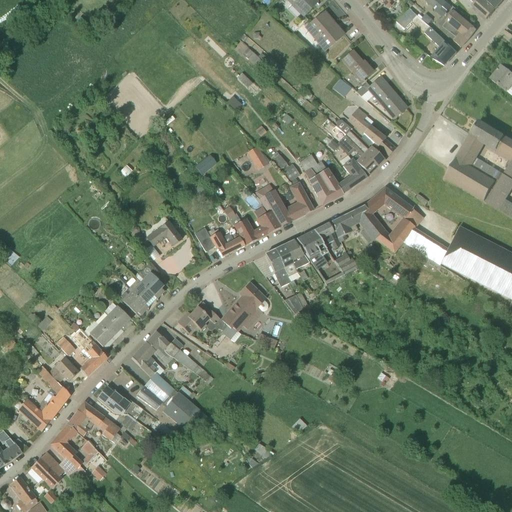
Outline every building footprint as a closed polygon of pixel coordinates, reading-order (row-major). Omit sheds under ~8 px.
[(304,17),(316,4),(312,0),(287,0),(304,17)] [(378,0),(388,9),(397,0),(378,0)] [(450,7),(442,0),(423,0),(434,9),(436,7),(444,14),(450,7)] [(481,0),(469,0),(474,4),(472,6),(487,20),(494,12),(481,0)] [(504,1),(502,0),(483,0),(495,10),(504,1)] [(404,30),(417,16),(409,10),(396,22),(404,30)] [(461,48),(469,40),(476,31),(453,12),(446,22),(447,23),(443,27),(457,38),(454,42),(461,48)] [(333,30),(322,16),(306,29),(325,52),(344,36),(338,28),(343,24),(342,23),(333,30)] [(446,42),(432,30),(425,23),(422,27),(427,31),(425,34),(441,49),(432,58),(435,60),(444,66),(456,53),(445,43),(446,42)] [(258,69),(263,63),(248,49),(242,55),(258,69)] [(365,67),(353,53),(342,61),(360,83),(373,73),(367,66),(365,67)] [(257,57),(263,63),(264,63),(267,60),(260,54),(257,57)] [(511,75),(511,76),(501,67),(491,80),(506,93),(511,85),(511,75)] [(247,89),(252,84),(242,74),(237,79),(247,89)] [(333,87),(345,98),(353,89),(341,79),(333,87)] [(406,109),(380,79),(370,88),(367,84),(357,93),(361,99),(369,92),(388,114),(391,112),(396,118),(406,109)] [(241,106),(232,97),(227,103),(235,112),(241,106)] [(357,110),(351,104),(346,111),(347,112),(344,116),(350,121),(349,122),(364,135),(363,136),(374,145),(374,146),(388,158),(395,150),(380,137),(363,123),(367,118),(357,109),(357,110)] [(292,120),(287,116),(286,115),(282,120),(288,125),(292,120)] [(511,142),(479,122),(470,137),(481,144),(483,141),(511,157),(511,142)] [(266,133),(261,127),(256,131),(260,137),(266,133)] [(377,168),(378,168),(345,136),(336,127),(332,131),(361,159),(357,163),(369,176),(377,168)] [(345,136),(378,168),(384,162),(372,149),(369,151),(359,141),(359,142),(355,137),(349,132),(345,136)] [(328,146),(334,152),(338,147),(332,141),(328,146)] [(445,178),(499,211),(511,190),(511,179),(504,174),(498,184),(469,167),(473,164),(476,159),(473,157),(476,153),(464,146),(445,178)] [(258,148),(247,154),(257,172),(268,166),(258,148)] [(280,171),(287,165),(279,155),(272,161),(280,171)] [(300,162),(306,171),(318,164),(312,155),(300,162)] [(209,156),(194,168),(201,177),(216,164),(209,156)] [(344,183),(349,191),(367,179),(353,160),(343,167),(351,178),(344,183)] [(321,163),(318,165),(310,170),(316,177),(315,178),(318,184),(322,182),(333,201),(343,196),(349,191),(344,183),(338,188),(326,171),(321,163)] [(292,187),(298,183),(295,179),(299,176),(292,165),(282,171),(292,187)] [(322,207),(333,201),(322,182),(318,184),(315,178),(316,177),(310,170),(305,173),(310,181),(309,182),(322,207)] [(297,203),(284,210),(274,192),(262,199),(260,200),(268,214),(271,213),(273,212),(282,228),(313,212),(298,183),(292,187),(289,189),(297,203)] [(406,218),(412,210),(385,190),(376,197),(406,218)] [(425,207),(428,202),(418,195),(415,200),(425,207)] [(109,202),(100,209),(102,212),(111,204),(109,202)] [(375,221),(365,228),(366,228),(376,240),(395,255),(415,228),(404,220),(391,237),(386,233),(373,215),(378,211),(370,202),(366,205),(371,216),(375,221)] [(357,230),(354,225),(362,221),(365,228),(375,221),(371,216),(366,205),(364,207),(331,223),(335,232),(340,243),(346,240),(345,236),(357,230)] [(246,247),(267,236),(262,227),(251,233),(245,221),(241,223),(236,215),(234,216),(229,208),(224,212),(233,228),(234,227),(246,247)] [(257,220),(262,227),(267,236),(280,229),(271,213),(268,214),(257,220)] [(181,241),(168,224),(147,239),(142,232),(135,237),(145,250),(151,245),(153,247),(166,238),(173,247),(181,241)] [(311,233),(325,247),(331,243),(334,249),(339,247),(333,234),(328,225),(311,233)] [(511,301),(511,300),(511,254),(459,228),(441,265),(511,301)] [(222,259),(244,248),(240,239),(235,242),(231,234),(223,238),(218,230),(215,232),(214,230),(208,233),(206,229),(196,234),(206,253),(216,248),(222,259)] [(296,241),(310,261),(316,272),(327,264),(322,257),(328,253),(325,247),(311,233),(296,241)] [(5,251),(3,249),(7,245),(4,242),(0,245),(0,253),(2,255),(0,256),(0,262),(3,260),(11,267),(19,258),(8,248),(5,251)] [(282,248),(297,274),(296,270),(309,264),(304,256),(303,257),(293,242),(282,248)] [(431,261),(405,245),(401,252),(426,269),(428,265),(431,261)] [(288,278),(297,274),(282,248),(274,251),(288,278)] [(288,278),(274,251),(265,256),(278,283),(281,288),(289,284),(290,284),(290,283),(288,278)] [(349,261),(346,255),(333,262),(341,274),(342,273),(344,276),(357,269),(352,260),(349,261)] [(307,277),(303,271),(299,274),(302,280),(307,277)] [(154,297),(157,300),(166,291),(163,288),(150,275),(141,284),(154,297)] [(148,309),(157,300),(154,297),(141,284),(132,293),(145,306),(148,309)] [(267,309),(268,308),(268,306),(267,305),(266,304),(264,301),(265,300),(250,285),(240,295),(243,298),(242,298),(222,321),(228,326),(230,328),(232,328),(237,333),(257,309),(262,312),(263,312),(265,312),(266,311),(267,309)] [(148,309),(145,306),(132,293),(123,302),(136,315),(139,318),(148,309)] [(297,296),(304,309),(307,307),(300,294),(297,296)] [(303,309),(304,309),(297,296),(296,296),(284,302),(295,315),(303,309)] [(220,320),(203,303),(202,304),(210,311),(205,315),(198,308),(188,318),(185,315),(177,324),(189,335),(197,328),(201,332),(206,327),(204,326),(209,321),(213,324),(216,325),(220,320)] [(108,318),(121,330),(130,321),(112,304),(103,313),(104,314),(108,318)] [(112,339),(121,330),(108,318),(99,327),(112,339)] [(228,326),(223,332),(222,334),(234,344),(241,336),(237,333),(232,328),(230,328),(228,326)] [(103,348),(112,339),(99,327),(90,336),(103,348)] [(88,378),(96,370),(107,360),(81,331),(73,338),(93,359),(81,371),(88,378)] [(173,358),(206,383),(210,378),(205,374),(206,373),(179,351),(171,344),(169,343),(169,344),(156,333),(145,344),(146,344),(154,353),(155,353),(160,347),(169,355),(173,358)] [(275,349),(278,342),(259,335),(256,342),(275,349)] [(68,356),(75,350),(64,337),(56,344),(68,356)] [(10,342),(6,338),(1,343),(13,355),(19,348),(11,341),(10,342)] [(152,378),(154,375),(158,371),(152,365),(155,362),(150,357),(153,354),(154,353),(146,344),(132,359),(152,378)] [(166,366),(173,358),(169,355),(160,347),(155,353),(154,353),(153,354),(166,366)] [(69,382),(79,373),(65,358),(49,373),(59,384),(65,378),(69,382)] [(50,386),(55,381),(43,367),(37,372),(50,386)] [(270,371),(258,376),(261,385),(273,380),(270,371)] [(163,404),(174,391),(156,374),(144,387),(163,404)] [(144,387),(136,396),(157,411),(162,405),(163,404),(144,387)] [(143,411),(130,402),(129,405),(124,411),(119,407),(124,401),(114,393),(113,394),(107,389),(98,400),(114,413),(128,417),(128,416),(135,422),(143,411)] [(174,391),(163,404),(162,405),(166,408),(162,413),(182,429),(186,423),(194,429),(198,425),(201,422),(206,416),(186,400),(178,393),(174,391)] [(49,423),(63,405),(53,397),(47,405),(43,402),(36,411),(26,402),(19,410),(42,432),(49,423)] [(101,423),(116,435),(120,431),(84,404),(78,412),(94,424),(98,427),(101,423)] [(88,433),(94,424),(78,412),(68,425),(76,431),(77,431),(84,437),(87,432),(88,433)] [(128,416),(128,417),(122,425),(130,431),(136,422),(135,422),(128,416)] [(201,422),(208,427),(210,431),(214,430),(219,431),(220,428),(218,427),(212,422),(212,421),(206,416),(201,422)] [(119,438),(116,435),(101,423),(98,427),(105,433),(103,435),(112,441),(115,443),(119,438)] [(300,424),(294,431),(300,437),(307,430),(300,424)] [(76,471),(80,467),(83,464),(74,456),(76,454),(66,445),(76,433),(67,427),(58,438),(52,445),(67,459),(60,467),(64,472),(65,472),(70,477),(76,471)] [(138,444),(124,433),(120,438),(135,448),(138,444)] [(0,469),(14,459),(21,454),(17,449),(10,440),(4,444),(7,450),(3,453),(0,449),(0,469)] [(87,465),(98,453),(88,442),(81,449),(88,455),(83,461),(87,465)] [(255,455),(266,462),(270,455),(259,449),(255,455)] [(64,472),(60,467),(46,454),(32,468),(32,469),(28,473),(38,484),(43,479),(53,489),(61,481),(55,475),(58,473),(61,476),(64,472)] [(258,464),(249,458),(246,462),(252,468),(258,464)] [(100,481),(106,474),(102,471),(96,478),(100,481)] [(35,503),(32,499),(33,498),(20,480),(12,486),(23,500),(17,504),(22,511),(34,503),(34,504),(35,503)] [(51,504),(57,499),(50,492),(45,498),(51,504)] [(5,510),(8,510),(11,508),(11,504),(9,501),(6,500),(2,502),(1,505),(2,508),(5,510)]
